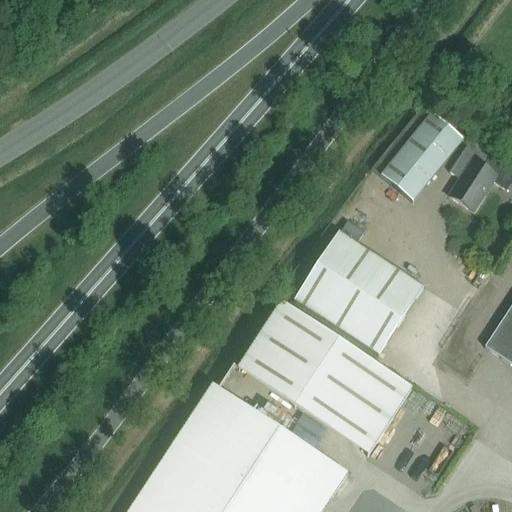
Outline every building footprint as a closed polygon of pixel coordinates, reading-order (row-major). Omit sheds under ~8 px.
[(410,205),(460,143),(429,117),(378,180),(410,205)] [(446,199),(470,215),(473,217),(494,184),(505,192),(511,181),(511,170),(489,155),(486,160),(477,154),(477,153),(466,146),(447,175),(458,182),(446,199)] [(347,226),(339,238),(335,235),(291,304),(376,359),(420,291),(355,248),(363,236),(347,226)] [(511,304),(482,350),(511,369),(511,304)] [(278,307),(235,371),(365,459),(409,393),(278,307)] [(320,511),(344,476),(209,388),(127,511),(320,511)]
